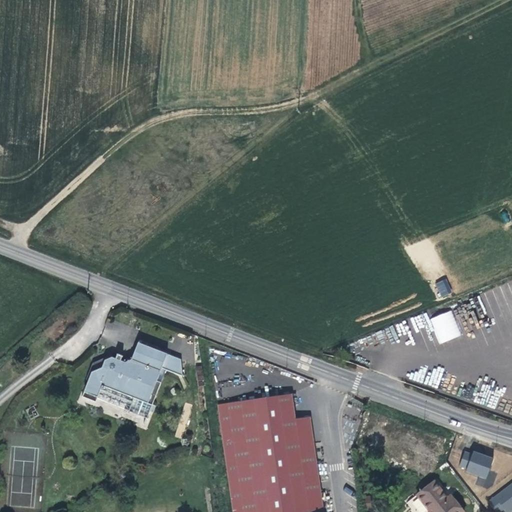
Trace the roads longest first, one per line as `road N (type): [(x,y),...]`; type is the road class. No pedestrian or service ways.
road 1 (track): [(511,0),(300,102),(163,115),(9,247)]
road 2 (tertiary): [(511,437),(0,243)]
road 3 (unknown): [(122,291),(102,337),(0,421)]
